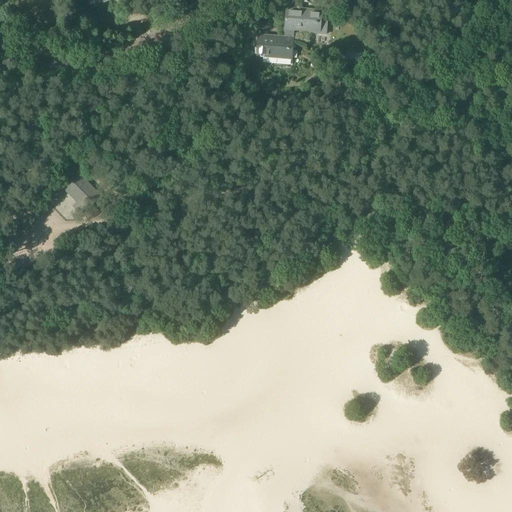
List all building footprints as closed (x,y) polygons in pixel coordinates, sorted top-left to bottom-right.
[(502,6),(497,13),(502,16),(507,10),(502,6)] [(286,8),(284,30),(293,30),(308,32),(308,34),(325,36),(326,23),(320,22),(321,11),(286,8)] [(293,30),(284,30),(284,38),(258,36),(256,57),(290,60),(291,49),(293,49),(294,47),(294,45),(293,44),(292,43),(293,30)] [(345,88),(339,84),(333,96),(337,98),(339,100),(345,88)] [(76,205),(84,213),(100,197),(78,175),(66,187),(80,202),(76,205)]
